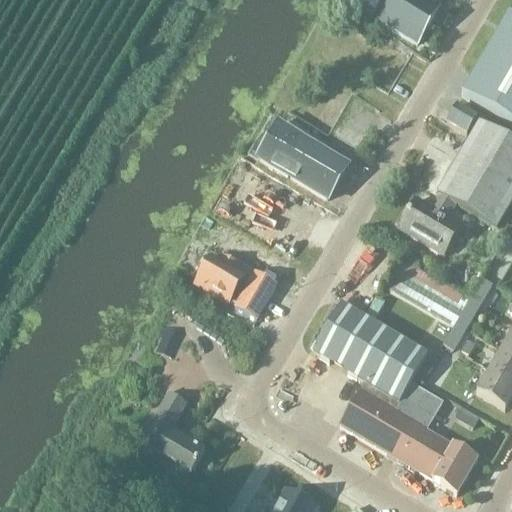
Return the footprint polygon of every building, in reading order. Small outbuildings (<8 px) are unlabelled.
[(436,13),(413,0),(387,0),(374,24),(416,48),(436,13)] [(511,22),(506,19),(460,99),(511,128),(511,18),(511,19),(511,18),(511,22)] [(355,78),(389,95),(410,53),(377,36),(355,78)] [(315,125),(333,85),(317,77),(299,117),(315,125)] [(455,108),(445,126),(465,137),(475,120),(455,108)] [(511,146),(477,126),(436,197),(439,198),(430,212),(414,203),(397,232),(441,258),(458,229),(445,221),(453,208),(494,232),(511,201),(511,146)] [(256,164),(325,204),(346,170),(276,130),(256,164)] [(199,232),(223,245),(228,235),(205,222),(199,232)] [(338,262),(360,276),(372,256),(351,242),(338,262)] [(210,260),(194,288),(227,307),(229,304),(236,307),(233,311),(255,324),(276,288),(254,276),(243,294),(237,290),(243,279),(232,273),(235,267),(224,261),(221,266),(210,260)] [(442,348),(451,353),(490,288),(480,282),(442,348)] [(339,308),(311,356),(363,387),(358,396),(338,430),(352,438),(385,458),(396,464),(454,499),(475,465),(423,434),(439,407),(408,388),(425,359),(339,308)] [(511,359),(511,333),(501,352),(511,359)] [(511,388),(511,359),(501,352),(488,374),(511,388)] [(503,413),(511,397),(511,388),(488,374),(475,396),(503,413)] [(166,476),(184,486),(203,455),(169,435),(185,408),(167,397),(150,424),(159,430),(146,452),(171,467),(166,476)] [(457,408),(451,420),(472,432),(479,419),(457,408)] [(312,511),(285,496),(276,511),(312,511)]
